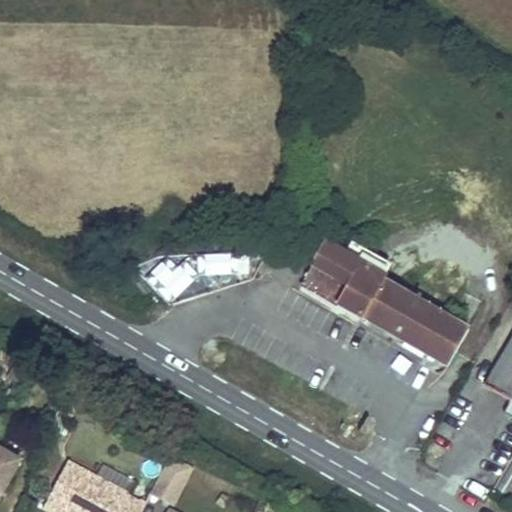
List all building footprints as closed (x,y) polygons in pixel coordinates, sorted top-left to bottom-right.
[(349,258),(323,242),(299,282),(445,369),(466,333),(380,281),(382,278),(349,258)] [(387,270),(354,250),(349,258),(382,278),(387,270)] [(511,338),(490,377),(511,390),(511,399),(508,406),(511,408),(511,338)] [(0,366),(7,371),(13,359),(1,352),(0,354),(0,366)] [(58,417),(64,404),(55,401),(50,414),(58,417)] [(56,423),(58,417),(50,414),(47,420),(56,423)] [(0,486),(5,489),(23,457),(0,443),(0,486)] [(173,458),(155,495),(174,504),(193,468),(173,458)] [(122,511),(129,497),(71,467),(53,502),(73,511),(122,511)]
